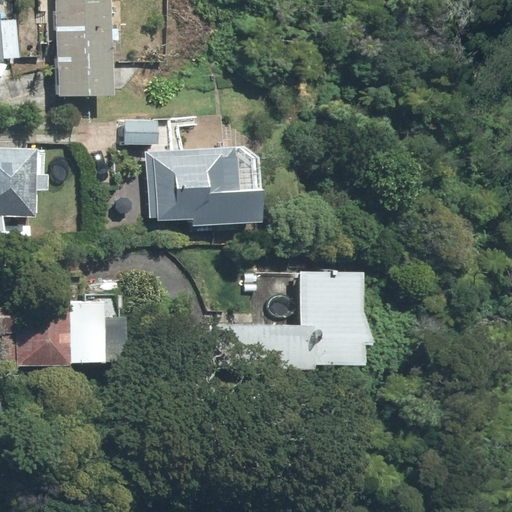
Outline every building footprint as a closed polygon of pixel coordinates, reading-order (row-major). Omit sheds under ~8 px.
[(96,0),(48,0),(51,96),(98,95),(96,0)] [(149,122),(123,121),(122,143),(148,143),(149,122)] [(235,150),(144,154),(147,221),(181,220),(181,226),(239,224),(235,150)] [(23,153),(0,151),(0,215),(21,216),(23,153)] [(333,365),(333,278),(287,277),(286,330),(213,329),(213,369),(291,370),(291,364),(333,365)] [(88,306),(0,306),(0,331),(8,332),(9,365),(110,364),(110,324),(88,324),(88,306)]
